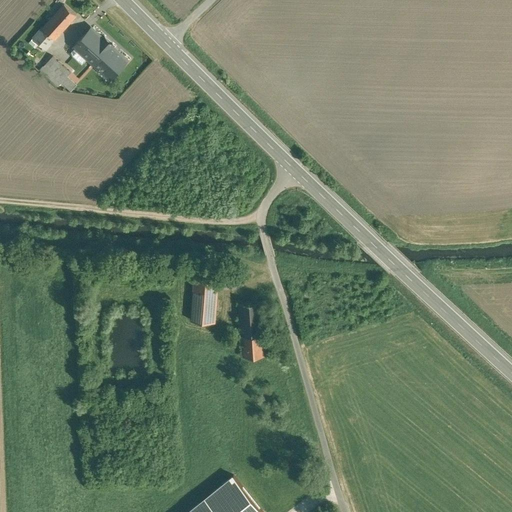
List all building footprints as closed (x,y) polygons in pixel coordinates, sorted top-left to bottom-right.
[(64,3),(34,39),(46,49),(76,14),(64,3)] [(116,50),(92,28),(93,28),(92,27),(75,45),(111,77),(128,59),(117,49),(116,50)] [(71,72),(53,56),(44,66),(62,82),(71,72)] [(219,273),(195,271),(191,320),(215,321),(219,273)] [(264,301),(239,303),(241,334),(266,333),(264,301)] [(241,334),(242,356),(267,354),(266,333),(241,334)] [(262,511),(230,471),(177,511),(262,511)]
